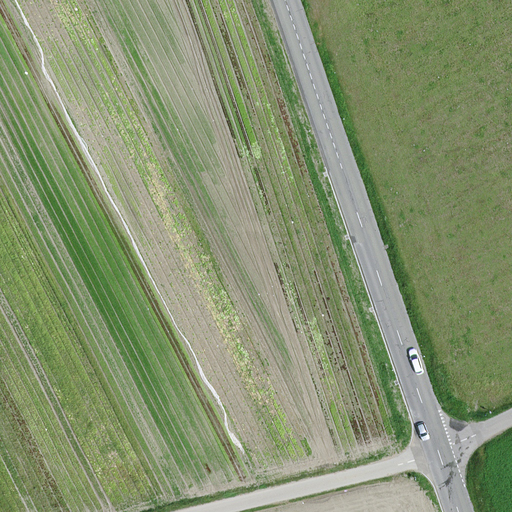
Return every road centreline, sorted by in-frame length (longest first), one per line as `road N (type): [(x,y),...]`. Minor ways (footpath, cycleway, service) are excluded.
road 1 (tertiary): [(287,0),(439,452)]
road 2 (unclassified): [(199,511),(439,452)]
